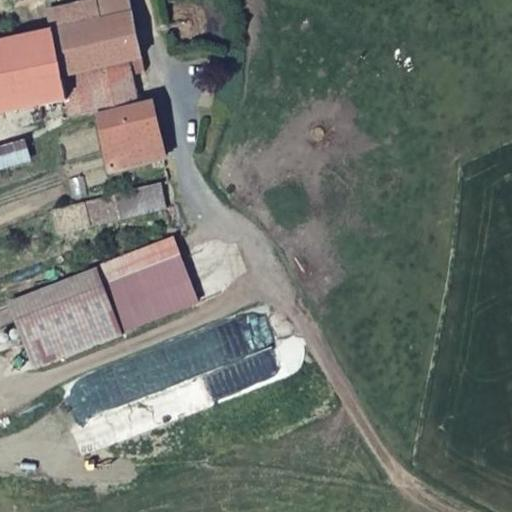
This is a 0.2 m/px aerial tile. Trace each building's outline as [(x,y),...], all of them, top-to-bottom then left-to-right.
[(55,31),(49,33),(56,102),(67,99),(71,119),(93,114),(106,175),(168,161),(153,89),(142,91),(139,75),(149,72),(132,0),(103,0),(98,1),(102,20),(55,31)] [(51,12),(55,31),(102,20),(98,1),(51,12)] [(0,114),(56,102),(49,33),(0,43),(0,114)] [(23,145),(0,151),(0,171),(33,162),(28,143),(23,145)] [(171,212),(165,190),(74,212),(53,217),(58,239),(171,212)] [(178,239),(102,270),(109,288),(23,321),(42,368),(127,334),(126,332),(202,302),(178,239)]
